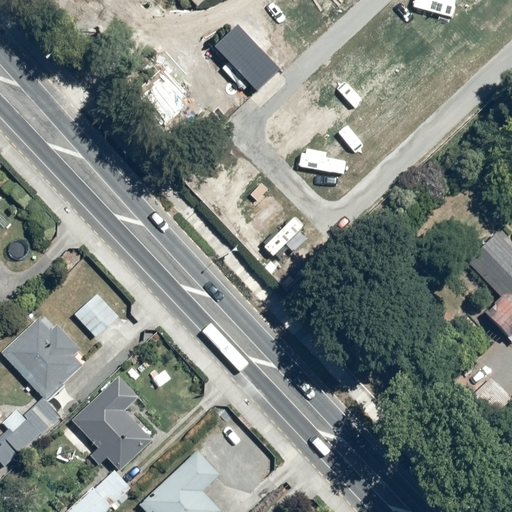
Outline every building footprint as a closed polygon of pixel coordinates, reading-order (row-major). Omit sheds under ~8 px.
[(188,0),(197,9),(206,0),(188,0)] [(283,71),(237,23),(216,43),(262,90),(283,71)] [(511,247),(498,233),(459,271),(494,303),(483,313),(511,343),(511,341),(511,247)] [(96,293),(74,314),(107,347),(123,331),(117,325),(122,320),(96,293)] [(2,354),(48,401),(84,366),(75,357),(82,351),(57,325),(51,332),(42,320),(2,354)] [(511,390),(500,378),(479,399),(502,422),(511,411),(511,390)] [(73,421),(120,472),(152,440),(124,412),(138,399),(120,379),(73,421)] [(222,475),(198,452),(144,504),(151,511),(222,511),(223,511),(204,493),(222,475)] [(109,511),(134,490),(115,469),(66,511),(109,511)]
